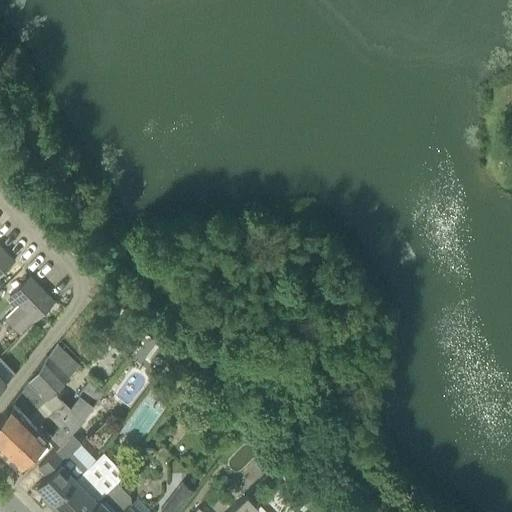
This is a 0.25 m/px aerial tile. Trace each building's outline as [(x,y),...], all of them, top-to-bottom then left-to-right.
[(0,274),(15,260),(6,251),(0,256),(0,274)] [(10,294),(20,304),(40,285),(30,275),(10,294)] [(40,285),(20,304),(6,318),(19,332),(34,318),(27,311),(47,292),(40,285)] [(27,311),(34,318),(36,320),(55,300),(47,292),(27,311)] [(125,344),(133,348),(139,337),(131,332),(125,344)] [(144,353),(152,341),(144,335),(133,349),(140,354),(142,351),(144,353)] [(69,375),(79,365),(57,343),(47,354),(0,415),(0,445),(19,464),(48,435),(58,445),(83,420),(82,419),(104,389),(90,378),(79,392),(80,393),(78,395),(71,405),(62,396),(61,397),(54,390),(69,375)] [(183,382),(191,369),(180,362),(172,375),(183,382)] [(49,504),(85,469),(79,462),(70,471),(60,461),(67,455),(58,446),(38,466),(46,474),(37,484),(46,493),(43,497),(49,504)] [(85,511),(107,491),(98,482),(85,469),(49,504),(57,511),(85,511)] [(118,481),(107,491),(85,511),(136,511),(129,505),(131,502),(131,494),(118,481)] [(166,511),(177,511),(194,491),(182,481),(161,508),(166,511)] [(227,511),(251,511),(258,506),(246,494),(227,511)]
